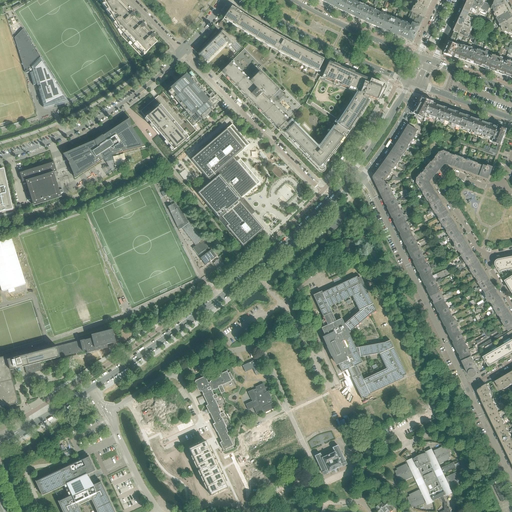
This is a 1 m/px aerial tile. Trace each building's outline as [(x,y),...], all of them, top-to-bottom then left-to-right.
[(99,0),(121,36),(122,36),(137,21),(133,17),(134,16),(132,13),(132,14),(131,14),(130,15),(127,12),(122,6),(118,1),(116,0),(99,0)] [(337,9),(341,0),(328,0),(326,4),(329,5),(330,5),(334,7),(334,8),(337,9)] [(347,14),(354,0),(352,0),(341,0),(337,9),(339,10),(340,10),(344,12),(345,13),(347,14)] [(358,19),(364,5),(354,0),(347,14),(350,15),(351,15),(355,17),(355,18),(358,19)] [(423,16),(429,0),(416,0),(417,2),(416,4),(415,6),(414,6),(411,11),(423,16)] [(483,0),(468,0),(467,3),(480,9),(483,0)] [(504,5),(505,4),(504,3),(502,0),(494,0),(495,0),(492,7),(491,8),(494,9),(493,10),(495,13),(497,18),(508,12),(504,5)] [(473,23),(480,9),(467,3),(461,17),(473,23)] [(368,24),(375,10),(364,5),(358,19),(360,20),(361,20),(365,22),(366,23),(368,24)] [(236,25),(243,14),(231,6),(224,17),(236,25)] [(379,29),(385,15),(375,10),(368,24),(371,25),(372,25),(376,27),(379,29)] [(411,41),(423,16),(411,11),(410,12),(414,14),(413,15),(411,14),(407,24),(406,23),(400,37),(403,39),(404,38),(411,41)] [(509,33),(511,24),(511,19),(508,12),(497,18),(501,26),(500,27),(503,31),(509,33)] [(254,21),(249,18),(246,16),(243,14),(236,25),(247,32),(254,21)] [(390,33),(396,19),(385,15),(379,29),(382,30),(383,29),(387,31),(387,32),(390,33)] [(471,31),(473,28),(476,30),(478,25),(473,23),(461,17),(454,32),(463,36),(464,36),(473,39),(476,33),(471,31)] [(400,37),(406,23),(400,21),(396,19),(390,33),(393,34),(397,36),(398,36),(400,37)] [(137,21),(122,36),(131,47),(147,32),(143,28),(144,26),(142,24),(141,26),(137,21)] [(265,27),(261,25),(254,21),(247,32),(258,39),(265,27)] [(270,46),(277,34),(265,27),(258,39),(260,40),(270,46)] [(66,100),(43,65),(39,58),(40,57),(23,29),(14,38),(25,73),(27,73),(26,72),(29,71),(33,86),(40,84),(41,87),(39,88),(39,90),(41,89),(42,92),(42,93),(39,94),(43,108),(66,100)] [(206,62),(225,43),(226,44),(227,43),(228,45),(229,45),(230,45),(237,52),(236,52),(236,53),(242,47),(237,42),(239,40),(223,29),(220,32),(198,54),(206,62)] [(147,32),(131,47),(141,57),(145,54),(157,42),(153,38),(154,37),(154,36),(152,34),(150,36),(147,32)] [(455,45),(458,37),(462,38),(463,36),(454,32),(453,35),(452,35),(451,39),(449,42),(449,43),(448,46),(447,46),(446,49),(446,50),(444,53),(444,54),(455,57),(459,46),(455,45)] [(282,52),(287,43),(288,41),(277,34),(270,46),(278,50),(282,52)] [(294,59),(300,47),(292,43),(288,41),(287,43),(282,52),(294,59)] [(470,63),(474,51),(472,50),(473,49),(463,46),(461,46),(459,46),(455,57),(458,59),(459,58),(467,61),(466,62),(470,63)] [(306,65),(312,53),(308,51),(300,47),(294,59),(306,65)] [(300,106),(285,90),(284,89),(282,91),(259,68),(261,66),(260,65),(244,49),(220,72),(244,96),(243,96),(246,100),(246,99),(247,98),(250,100),(251,102),(250,103),(253,106),(277,130),(279,128),(286,120),(288,119),(300,106)] [(485,68),(489,57),(486,55),(486,54),(478,51),(477,52),(474,51),(470,63),(474,64),(474,63),(478,65),(482,66),(481,67),(485,68)] [(324,59),(319,56),(312,53),(306,65),(318,71),(324,59)] [(500,74),(504,62),(501,61),(501,60),(493,57),(492,58),(489,57),(485,68),(489,70),(489,69),(497,72),(496,73),(500,74)] [(367,99),(369,97),(378,101),(382,89),(384,85),(370,79),(369,81),(365,79),(366,78),(358,74),(354,73),(354,72),(348,70),(343,68),(339,66),(333,63),(329,61),(321,78),(319,77),(306,103),(310,106),(312,103),(322,109),(322,108),(323,108),(324,109),(324,110),(323,110),(337,119),(335,123),(336,124),(350,133),(353,128),(356,124),(360,118),(364,112),(367,107),(371,101),(367,99)] [(511,78),(511,63),(508,62),(508,63),(504,62),(500,74),(504,75),(504,74),(511,77),(511,78)] [(219,101),(216,97),(215,96),(212,92),(208,96),(194,80),(195,79),(193,77),(194,75),(191,72),(187,75),(186,74),(183,77),(182,77),(183,79),(174,86),(173,85),(172,86),(169,88),(170,90),(167,92),(167,93),(170,96),(171,96),(173,98),(174,98),(188,114),(193,120),(199,115),(202,118),(204,117),(205,117),(210,113),(209,112),(215,107),(214,106),(219,101)] [(155,99),(140,111),(145,117),(146,118),(148,121),(151,124),(154,127),(156,130),(157,129),(160,133),(158,135),(160,134),(165,141),(168,144),(170,147),(173,150),(174,150),(188,138),(196,131),(165,95),(163,92),(158,96),(155,98),(155,99)] [(426,115),(431,102),(428,101),(423,99),(415,114),(425,118),(426,115)] [(437,119),(442,106),(439,105),(438,105),(434,104),(433,103),(431,102),(426,115),(437,119)] [(448,123),(453,110),(450,109),(449,110),(445,108),(445,107),(442,106),(437,119),(448,123)] [(459,128),(464,114),(461,113),(460,114),(456,112),(456,111),(453,110),(448,123),(459,128)] [(471,132),(476,118),(473,117),(472,118),(468,116),(467,115),(464,114),(459,128),(471,132)] [(142,142),(142,143),(133,129),(132,129),(131,126),(129,118),(112,129),(108,132),(103,136),(102,135),(94,141),(63,154),(67,160),(69,163),(68,163),(75,178),(103,159),(104,160),(112,155),(140,148),(142,147),(142,148),(145,147),(142,142)] [(482,136),(487,123),(484,122),(483,122),(479,120),(478,120),(476,118),(471,132),(482,136)] [(325,166),(330,160),(329,159),(331,156),(332,157),(337,151),(346,139),(350,133),(336,124),(335,127),(333,126),(319,145),(317,145),(291,119),(290,121),(288,119),(286,120),(279,128),(277,130),(318,171),(319,172),(320,172),(321,172),(323,172),(324,172),(325,171),(326,169),(326,168),(326,167),(325,166)] [(493,140),(498,127),(495,126),(494,126),(490,124),(487,123),(482,136),(493,140)] [(232,124),(191,159),(208,180),(208,179),(211,182),(197,193),(243,247),(263,229),(250,213),(253,211),(242,198),(260,182),(240,159),(236,161),(233,158),(249,144),(232,124)] [(412,142),(417,134),(416,133),(418,131),(409,125),(407,128),(401,138),(410,143),(411,141),(412,142)] [(501,145),(506,130),(502,128),(499,127),(498,127),(493,140),(493,142),(498,144),(501,145)] [(404,154),(409,147),(408,146),(410,143),(401,138),(400,140),(393,150),(402,156),(404,154)] [(489,151),(478,147),(469,144),(467,143),(458,140),(457,142),(496,156),(497,154),(491,152),(489,151)] [(395,167),(402,156),(393,150),(392,151),(384,163),(393,168),(394,166),(395,167)] [(449,165),(453,153),(450,152),(450,154),(443,151),(443,150),(439,152),(439,153),(435,157),(434,156),(432,159),(434,161),(442,167),(444,165),(446,164),(449,165)] [(463,170),(466,161),(462,159),(463,158),(455,156),(456,154),(453,153),(449,165),(454,167),(454,166),(458,167),(458,168),(463,170)] [(432,178),(442,167),(434,161),(432,163),(431,163),(426,169),(425,168),(423,171),(432,178)] [(477,175),(480,166),(476,165),(477,164),(469,161),(469,162),(466,161),(463,170),(468,172),(468,171),(472,172),(472,173),(477,175)] [(22,182),(26,181),(33,206),(61,197),(53,173),(57,172),(54,162),(19,173),(22,182)] [(388,178),(392,172),(391,171),(392,168),(393,169),(393,168),(384,163),(376,174),(374,177),(374,178),(374,179),(377,186),(385,182),(384,180),(385,178),(388,178)] [(488,179),(492,168),(489,166),(488,168),(484,166),(483,167),(480,166),(477,175),(488,179)] [(4,169),(0,169),(0,212),(12,210),(4,169)] [(422,190),(431,185),(430,183),(430,181),(432,178),(423,171),(421,173),(422,174),(422,175),(421,174),(417,179),(416,179),(416,183),(417,184),(420,188),(421,187),(422,190)] [(392,192),(389,184),(388,185),(388,184),(386,185),(385,182),(377,186),(380,191),(381,193),(382,194),(381,194),(384,200),(393,195),(392,192)] [(435,194),(433,190),(434,190),(431,185),(422,190),(420,192),(422,195),(423,194),(427,200),(428,201),(429,201),(431,203),(439,198),(436,193),(435,194)] [(400,208),(397,201),(395,198),(393,195),(384,200),(386,205),(387,204),(388,208),(390,213),(400,208)] [(447,211),(444,206),(443,206),(441,203),(442,203),(439,198),(431,203),(432,206),(432,207),(432,208),(429,210),(429,211),(428,212),(429,215),(431,213),(430,213),(434,210),(436,214),(437,213),(438,216),(447,211)] [(192,227),(189,223),(175,203),(168,206),(170,212),(177,226),(178,230),(182,228),(186,233),(185,233),(186,233),(191,239),(190,239),(190,240),(191,239),(196,246),(202,240),(198,234),(197,234),(194,230),(195,229),(194,228),(193,229),(193,228),(193,227),(192,227)] [(409,221),(406,214),(404,215),(400,208),(390,213),(393,218),(395,221),(394,222),(395,222),(397,227),(406,222),(409,221)] [(342,223),(348,218),(341,211),(335,216),(333,218),(332,218),(333,218),(330,220),(330,221),(327,223),(327,222),(327,223),(325,225),(323,226),(330,234),(342,223)] [(451,219),(449,216),(450,216),(447,211),(438,216),(440,219),(439,220),(444,227),(445,226),(446,229),(455,224),(452,219),(451,219)] [(412,232),(411,229),(409,225),(408,225),(406,222),(397,227),(399,232),(400,231),(402,235),(401,235),(403,240),(415,234),(413,232),(412,232)] [(459,232),(457,229),(457,228),(455,224),(446,229),(448,232),(447,232),(451,239),(452,239),(454,241),(462,236),(459,232)] [(419,246),(415,238),(416,238),(415,234),(403,240),(406,245),(407,247),(408,248),(407,248),(410,254),(419,249),(421,248),(420,245),(419,246)] [(467,245),(465,241),(462,236),(454,241),(456,244),(455,245),(456,246),(455,247),(457,251),(458,250),(459,252),(460,251),(462,254),(470,249),(467,244),(467,245)] [(0,286),(2,292),(26,285),(11,238),(0,241),(0,286)] [(196,246),(192,248),(192,249),(193,249),(200,258),(200,259),(205,265),(210,262),(209,261),(211,260),(212,260),(216,257),(203,240),(202,240),(196,246)] [(359,247),(360,243),(358,242),(358,241),(355,240),(355,241),(347,240),(346,244),(357,247),(356,249),(358,249),(359,247)] [(425,259),(423,255),(422,252),(421,252),(419,249),(410,254),(412,259),(413,258),(415,262),(414,262),(417,267),(426,263),(424,260),(425,259)] [(474,257),(473,254),(470,249),(462,254),(463,257),(462,257),(467,264),(468,264),(470,267),(478,262),(475,257),(474,257)] [(510,269),(508,258),(498,260),(497,260),(496,261),(496,262),(495,263),(495,264),(495,265),(496,266),(500,273),(502,271),(510,269)] [(219,259),(213,263),(218,269),(224,265),(219,259)] [(482,270),(480,267),(481,267),(478,262),(470,267),(471,269),(470,270),(474,277),(475,276),(477,280),(486,274),(483,270),(482,270)] [(432,273),(431,271),(432,270),(430,266),(429,266),(428,265),(427,265),(426,263),(417,267),(419,272),(420,272),(421,275),(423,281),(433,276),(431,273),(432,273)] [(490,283),(488,280),(489,279),(486,274),(477,280),(479,282),(478,282),(482,290),(483,289),(485,293),(494,287),(491,282),(490,283)] [(438,286),(435,279),(434,279),(433,276),(423,281),(426,286),(426,285),(428,289),(427,289),(430,294),(439,289),(437,287),(438,286)] [(399,379),(398,378),(406,375),(390,340),(384,343),(355,348),(348,333),(371,314),(376,311),(360,277),(353,280),(352,279),(322,293),(321,291),(313,295),(323,317),(324,319),(321,321),(324,326),(321,328),(325,337),(324,338),(328,347),(328,348),(331,354),(336,364),(337,363),(342,372),(345,371),(347,377),(351,375),(353,380),(362,399),(370,395),(369,394),(399,380),(399,379)] [(498,296),(496,292),(497,292),(494,287),(485,293),(487,296),(486,296),(487,298),(486,299),(488,302),(489,301),(490,303),(491,303),(493,305),(501,300),(498,295),(498,296)] [(445,300),(441,292),(440,293),(439,289),(430,294),(432,299),(433,299),(434,302),(436,308),(445,303),(444,300),(445,300)] [(506,308),(504,305),(501,300),(493,305),(495,308),(494,309),(496,312),(498,316),(499,315),(501,318),(509,313),(506,308)] [(451,313),(448,306),(449,305),(448,302),(445,303),(436,308),(439,313),(439,312),(441,316),(440,316),(443,321),(454,316),(452,313),(451,313)] [(511,318),(511,317),(509,313),(501,318),(503,321),(502,322),(506,329),(507,328),(509,331),(511,328),(511,318)] [(458,327),(457,325),(458,324),(456,320),(455,321),(454,319),(455,319),(454,316),(443,321),(445,326),(446,326),(447,329),(449,335),(460,329),(459,326),(457,327),(458,327)] [(488,337),(497,331),(496,329),(488,334),(484,327),(482,329),(488,337)] [(87,353),(107,348),(107,344),(115,342),(112,329),(91,335),(92,338),(84,340),(83,340),(83,341),(81,341),(80,341),(78,342),(56,347),(56,348),(9,360),(9,359),(8,360),(7,360),(7,359),(6,359),(6,357),(7,357),(6,356),(0,357),(0,406),(5,405),(6,406),(9,405),(9,404),(18,402),(16,397),(17,397),(16,397),(15,392),(15,391),(13,386),(14,386),(14,385),(13,385),(12,380),(12,379),(10,374),(11,374),(10,374),(9,370),(11,369),(11,370),(11,369),(14,368),(14,369),(15,369),(15,368),(25,365),(27,374),(32,372),(32,371),(34,371),(36,370),(36,371),(42,370),(39,362),(41,361),(42,362),(42,361),(48,359),(48,360),(49,360),(49,359),(55,357),(55,358),(56,358),(56,357),(58,357),(59,357),(83,351),(83,350),(86,350),(87,353)] [(464,340),(461,333),(462,332),(460,329),(449,335),(452,340),(452,339),(454,343),(453,343),(456,348),(465,344),(463,340),(464,340)] [(480,349),(500,336),(499,334),(479,347),(480,349)] [(511,352),(511,341),(507,344),(506,343),(502,346),(502,347),(498,349),(503,358),(511,352)] [(471,353),(467,346),(468,346),(466,343),(465,344),(456,348),(458,353),(459,353),(460,356),(460,357),(462,362),(471,357),(470,354),(471,353)] [(489,366),(503,358),(498,349),(493,352),(492,351),(488,354),(488,355),(484,357),(489,366)] [(78,366),(72,369),(76,375),(101,359),(97,353),(89,359),(87,356),(82,360),(80,357),(75,361),(78,366)] [(477,370),(475,367),(476,366),(475,365),(477,364),(475,361),(474,361),(473,360),(472,360),(471,357),(462,362),(469,375),(470,376),(471,377),(472,377),(473,377),(474,377),(480,373),(478,369),(477,370)] [(258,367),(255,360),(242,366),(242,365),(245,372),(246,372),(247,371),(253,369),(256,375),(261,373),(258,367)] [(220,413),(219,411),(218,412),(217,410),(219,409),(218,408),(214,399),(218,398),(216,394),(213,395),(211,391),(213,390),(218,388),(221,394),(225,392),(222,385),(231,381),(231,380),(233,379),(233,378),(230,372),(229,372),(229,370),(227,371),(219,375),(220,377),(209,381),(210,382),(208,383),(205,378),(203,377),(195,381),(194,383),(198,391),(200,392),(201,391),(203,394),(202,394),(207,405),(206,406),(207,409),(205,410),(206,411),(207,414),(210,413),(214,423),(212,424),(216,432),(217,432),(221,442),(219,443),(223,450),(225,449),(226,451),(233,448),(232,448),(231,446),(233,446),(228,436),(232,434),(231,433),(230,431),(227,432),(226,429),(225,430),(224,428),(226,427),(221,418),(225,416),(224,414),(223,412),(220,413)] [(500,390),(511,383),(511,374),(511,373),(496,382),(500,389),(500,390)] [(272,399),(270,397),(268,391),(266,392),(265,389),(263,383),(255,387),(256,389),(253,390),(247,392),(251,400),(252,400),(252,401),(245,404),(248,410),(254,407),(256,410),(255,410),(257,415),(264,411),(265,413),(275,408),(272,402),(270,400),(272,399)] [(490,392),(486,385),(480,388),(480,389),(478,390),(478,391),(478,393),(478,394),(483,403),(492,399),(489,393),(490,392)] [(498,412),(492,399),(483,403),(489,417),(498,412)] [(505,425),(498,412),(489,417),(496,430),(505,425)] [(511,439),(505,425),(496,430),(502,443),(511,439)] [(511,454),(511,440),(511,439),(502,443),(508,456),(511,454)] [(205,442),(189,450),(212,496),(228,488),(205,442)] [(345,462),(342,455),(341,452),(338,445),(332,448),(334,452),(329,455),(322,458),(320,453),(315,456),(322,472),(327,470),(328,472),(341,466),(340,464),(345,462)] [(464,483),(463,479),(463,476),(461,476),(459,473),(457,474),(456,472),(446,477),(446,478),(445,479),(442,473),(445,473),(456,468),(453,462),(442,468),(440,470),(438,464),(439,463),(440,464),(450,459),(449,458),(452,457),(450,453),(451,452),(449,450),(447,446),(444,447),(444,446),(433,451),(435,455),(434,455),(431,450),(425,452),(426,453),(414,459),(413,458),(407,461),(410,467),(408,467),(407,463),(396,468),(397,470),(395,471),(396,475),(396,478),(398,478),(400,481),(402,480),(403,482),(413,477),(413,476),(414,475),(416,480),(418,479),(421,485),(419,485),(421,490),(420,491),(419,490),(409,495),(410,496),(407,497),(409,501),(408,502),(410,505),(410,504),(412,508),(414,507),(415,508),(425,503),(424,499),(425,499),(428,504),(433,502),(434,502),(433,501),(441,497),(443,496),(445,495),(446,496),(452,493),(449,487),(450,487),(452,491),(463,486),(462,484),(464,483)] [(89,500),(88,497),(90,496),(97,511),(114,511),(100,482),(90,486),(88,482),(91,481),(89,476),(86,477),(85,475),(95,470),(89,457),(82,460),(57,472),(36,481),(42,495),(66,484),(71,495),(58,501),(63,511),(80,511),(76,503),(78,501),(80,504),(89,500)] [(444,510),(440,511),(454,511),(450,511),(449,508),(447,509),(447,503),(446,503),(443,496),(441,497),(444,503),(444,504),(444,510)] [(390,511),(394,509),(391,505),(390,505),(386,501),(383,503),(380,505),(380,504),(376,508),(379,511),(390,511)]
